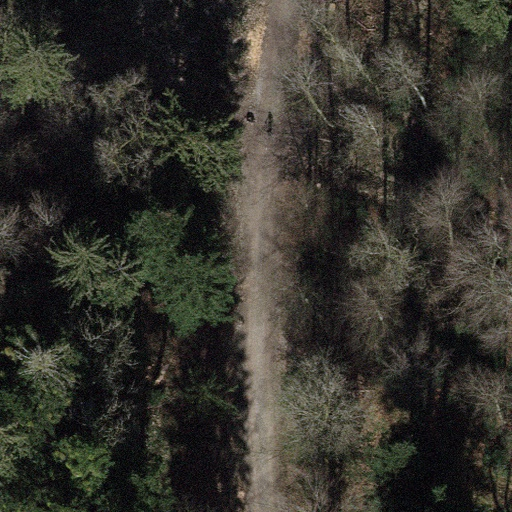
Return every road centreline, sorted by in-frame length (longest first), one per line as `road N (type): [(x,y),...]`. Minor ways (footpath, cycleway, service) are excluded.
road 1 (track): [(289,0),(249,195),(259,511)]
road 2 (track): [(249,195),(74,71),(0,1)]
